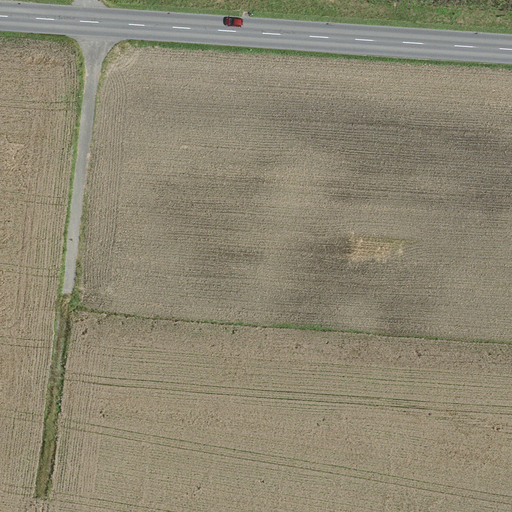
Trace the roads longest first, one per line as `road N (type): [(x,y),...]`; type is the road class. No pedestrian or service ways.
road 1 (track): [(84,0),(92,69),(40,511)]
road 2 (tertiary): [(511,51),(0,20)]
